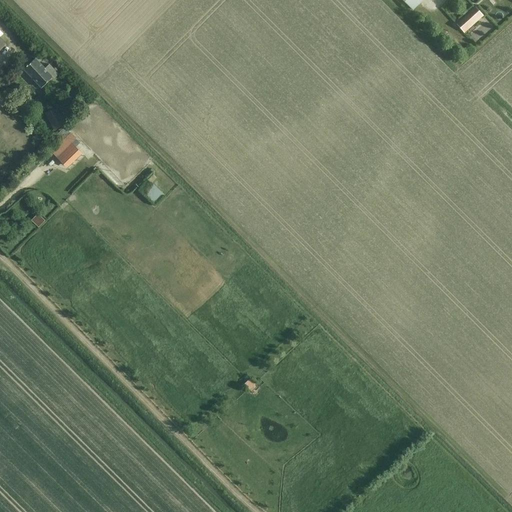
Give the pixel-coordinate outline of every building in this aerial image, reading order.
[(421,0),(403,0),(413,9),(421,0)] [(462,31),(481,14),(475,7),(456,24),(462,31)] [(53,78),(58,74),(49,64),(44,68),(35,58),(23,69),(40,88),(52,77),(53,78)] [(65,123),(55,106),(44,112),(54,129),(65,123)] [(52,151),(57,157),(65,165),(79,151),(66,137),(52,151)]
